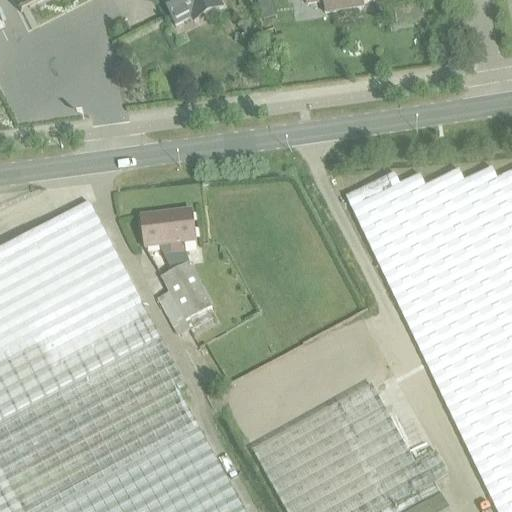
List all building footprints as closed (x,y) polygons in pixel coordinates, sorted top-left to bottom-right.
[(23,0),(28,10),(48,0),(23,0)] [(162,0),(176,27),(192,19),(194,24),(223,9),(217,0),(162,0)] [(304,0),(306,8),(325,5),(326,14),(351,10),(350,7),(380,2),(379,0),(304,0)] [(422,8),(396,12),(398,26),(424,21),(422,8)] [(43,112),(31,59),(0,65),(0,82),(9,120),(43,112)] [(511,511),(511,174),(496,182),(491,171),(464,184),(458,173),(425,188),(420,178),(400,188),(394,177),(347,199),(495,511),(511,511)] [(0,511),(245,511),(178,390),(184,386),(89,205),(63,219),(45,228),(0,252),(0,511)] [(183,245),(196,244),(192,213),(141,219),(145,251),(168,248),(169,255),(184,253),(183,245)] [(185,322),(212,308),(189,265),(159,280),(168,297),(156,303),(175,340),(190,332),(185,322)] [(248,427),(274,418),(262,384),(236,393),(248,427)] [(416,511),(435,501),(429,489),(386,511),(416,511)] [(448,511),(441,498),(435,501),(416,511),(448,511)]
